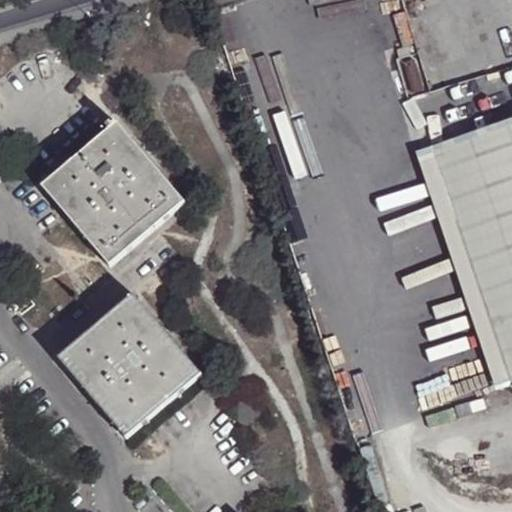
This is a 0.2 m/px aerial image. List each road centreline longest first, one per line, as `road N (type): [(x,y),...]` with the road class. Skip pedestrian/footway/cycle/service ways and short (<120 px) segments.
road 1 (unknown): [(256,0),(371,387)]
road 2 (residential): [(132,511),(107,449),(0,320)]
